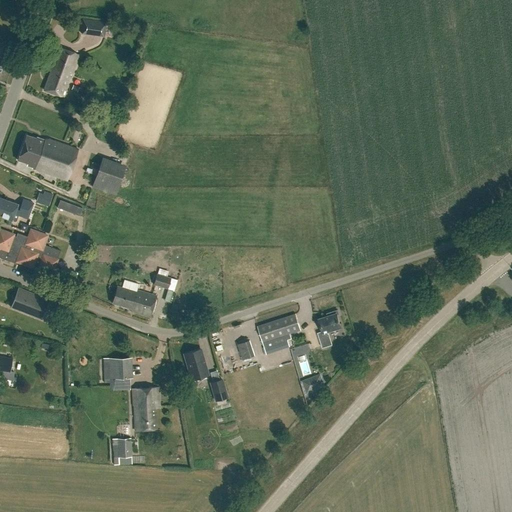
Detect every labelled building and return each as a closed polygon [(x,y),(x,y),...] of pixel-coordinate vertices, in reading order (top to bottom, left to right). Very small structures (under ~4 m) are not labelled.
[(106,22),(82,19),(80,34),(104,37),(106,22)] [(78,56),(56,47),(49,66),(52,68),(44,90),(62,97),(69,78),(71,75),(78,56)] [(34,140),(25,137),(17,160),(27,164),(26,165),(32,168),(31,169),(66,181),(77,150),(48,139),(43,140),(35,137),(34,140)] [(124,167),(101,158),(91,187),(114,195),(124,167)] [(20,205),(0,198),(0,216),(14,221),(15,221),(17,215),(26,218),(30,209),(32,204),(21,200),(20,205)] [(15,235),(0,229),(0,257),(15,263),(16,262),(31,267),(32,265),(37,267),(36,271),(50,276),(56,260),(59,251),(48,247),(48,248),(43,246),(47,236),(30,230),(27,237),(16,233),(15,235)] [(176,280),(156,274),(153,284),(173,290),(176,280)] [(138,285),(124,280),(121,288),(117,287),(112,304),(135,311),(134,313),(151,318),(157,296),(137,290),(138,285)] [(49,300),(36,295),(18,288),(15,296),(11,307),(20,310),(29,314),(42,319),(49,300)] [(338,313),(336,309),(325,312),(326,315),(317,318),(321,331),(317,333),(321,348),(330,345),(326,330),(339,326),(335,314),(338,313)] [(300,330),(295,314),(257,326),(265,351),(289,344),(286,335),(300,330)] [(254,356),(249,340),(237,344),(242,359),(254,356)] [(191,381),(208,376),(200,350),(184,355),(191,381)] [(307,354),(299,357),(305,376),(313,374),(307,354)] [(0,357),(0,370),(11,372),(13,359),(0,357)] [(132,377),(131,357),(108,359),(109,379),(132,377)] [(323,386),(319,375),(302,382),(306,393),(323,386)] [(222,380),(210,383),(216,401),(227,398),(222,380)] [(159,408),(158,389),(132,390),(133,407),(135,410),(136,429),(156,429),(155,408),(159,408)] [(131,457),(130,438),(112,439),(112,447),(113,465),(132,464),(131,457)]
